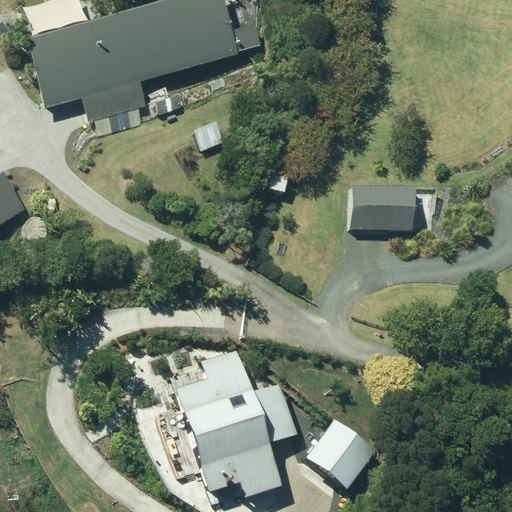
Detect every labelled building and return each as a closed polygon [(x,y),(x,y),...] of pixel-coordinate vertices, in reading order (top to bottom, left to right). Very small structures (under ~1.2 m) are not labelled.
[(76,103),(82,128),(107,121),(109,128),(128,122),(126,115),(140,112),(133,87),(228,61),(210,0),(187,0),(15,48),(34,114),(76,103)] [(147,110),(152,121),(175,113),(171,101),(147,110)] [(288,172),(266,169),(262,196),(284,200),(288,172)] [(57,195),(32,188),(16,245),(41,252),(57,195)] [(341,235),(404,235),(404,195),(341,194),(341,235)] [(0,241),(0,255),(1,257),(12,253),(7,239),(0,241)] [(228,491),(232,505),(270,493),(258,450),(291,440),(276,388),(243,398),(232,357),(193,368),(199,388),(164,398),(194,501),(228,491)] [(367,437),(344,420),(334,435),(357,451),(367,437)]
